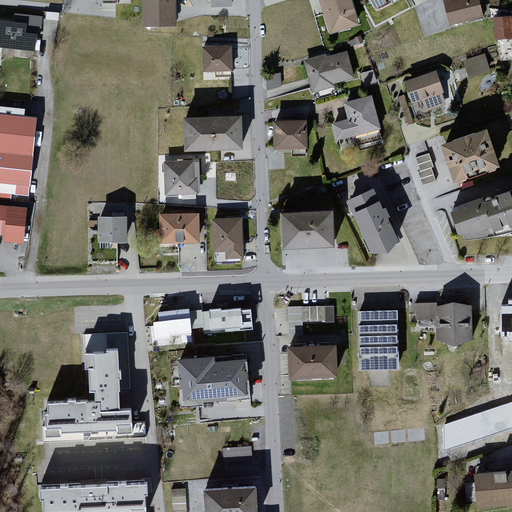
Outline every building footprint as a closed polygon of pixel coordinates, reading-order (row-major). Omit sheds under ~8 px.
[(173,0),(144,0),(145,25),(174,24),(173,0)] [(350,0),(320,0),(330,33),(357,24),(350,0)] [(478,0),(450,0),(445,1),(451,24),(482,16),(478,0)] [(15,23),(0,21),(0,46),(34,50),(36,27),(41,27),(42,17),(15,15),(15,23)] [(511,16),(494,18),(495,39),(511,37),(511,16)] [(231,47),(203,47),(204,71),(231,70),(231,47)] [(324,55),(304,61),(313,91),(333,86),(332,83),(353,77),(346,52),(325,58),(324,55)] [(484,55),(464,61),(469,77),(489,70),(484,55)] [(362,71),(365,85),(379,81),(375,68),(362,71)] [(435,72),(406,82),(413,102),(423,99),(426,110),(445,104),(441,92),(442,92),(435,72)] [(370,96),(344,104),(349,119),(333,124),(337,139),(379,128),(370,96)] [(35,119),(0,115),(0,191),(27,194),(35,119)] [(240,117),(184,119),(185,150),(242,149),(240,117)] [(305,121),(274,122),(274,149),(306,148),(305,121)] [(486,131),(442,146),(455,182),(498,167),(486,131)] [(193,161),(165,163),(166,194),(196,193),(196,179),(193,179),(193,161)] [(373,190),(348,201),(371,252),(387,252),(397,240),(373,190)] [(511,191),(451,211),(459,234),(465,234),(466,239),(494,235),(511,229),(511,191)] [(28,207),(0,203),(0,233),(5,234),(5,240),(25,241),(28,207)] [(282,215),(283,249),(333,246),(331,212),(282,215)] [(197,215),(161,215),(161,242),(198,241),(197,215)] [(126,218),(99,218),(99,242),(126,242),(126,218)] [(241,218),(212,219),(213,251),(226,251),(226,258),(242,257),(241,218)] [(434,318),(433,302),(416,303),(416,319),(434,318)] [(334,303),(289,304),(289,334),(304,334),(304,321),(335,320),(334,303)] [(453,303),(436,308),(438,340),(455,345),(472,338),(471,307),(453,303)] [(511,307),(502,308),(503,335),(511,335),(511,340),(511,339),(511,403),(446,426),(446,447),(511,425),(511,307)] [(188,311),(159,313),(160,323),(154,323),(156,338),(169,337),(168,334),(182,333),(182,342),(191,341),(190,328),(204,327),(204,333),(251,329),(250,310),(239,311),(239,309),(201,313),(200,311),(188,312),(188,311)] [(396,312),(359,313),(360,369),(398,368),(396,312)] [(289,349),(291,378),(336,376),(335,346),(289,349)] [(111,357),(88,358),(89,401),(43,403),(44,443),(135,440),(135,423),(129,423),(129,414),(113,415),(111,357)] [(178,361),(182,400),(248,395),(245,361),(213,364),(213,358),(178,361)] [(252,445),(224,446),(225,460),(253,459),(252,445)] [(511,468),(478,472),(481,504),(511,500),(511,468)] [(146,485),(40,490),(41,500),(44,500),(44,511),(144,511),(144,495),(146,495),(146,485)] [(187,511),(186,487),(173,487),(173,511),(187,511)] [(205,492),(206,511),(255,511),(255,489),(205,492)]
